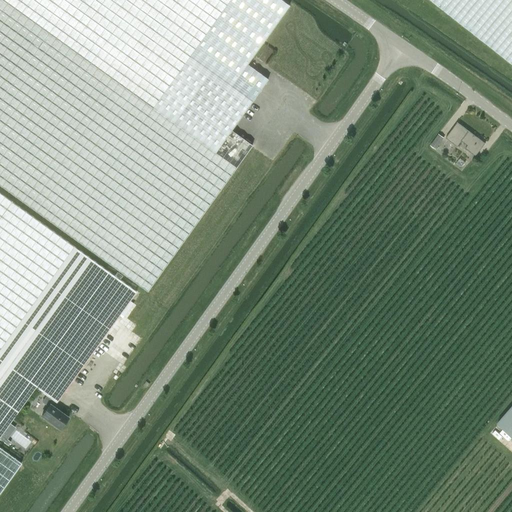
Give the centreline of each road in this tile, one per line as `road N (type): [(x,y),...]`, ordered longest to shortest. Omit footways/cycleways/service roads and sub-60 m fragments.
road 1 (unclassified): [(69,511),(403,47)]
road 2 (unclassified): [(511,126),(403,47)]
